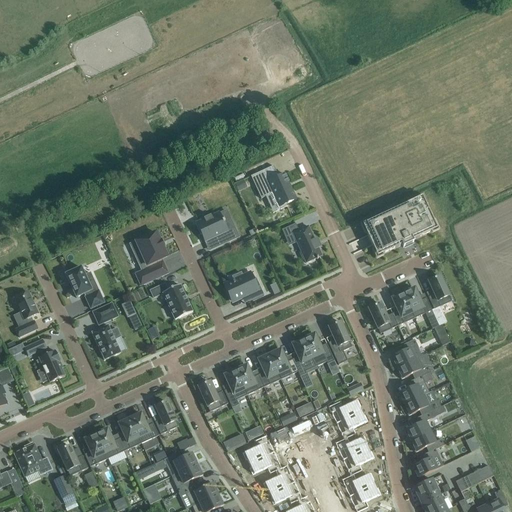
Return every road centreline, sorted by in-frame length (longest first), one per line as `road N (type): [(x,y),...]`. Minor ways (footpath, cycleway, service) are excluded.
road 1 (residential): [(343,296),(376,368),(404,511)]
road 2 (residential): [(176,373),(205,436),(256,511)]
road 3 (residential): [(39,266),(96,391)]
road 4 (residential): [(351,272),(296,150)]
road 5 (residential): [(168,211),(225,332)]
road 6 (residential): [(225,332),(336,280)]
road 7 (residential): [(232,347),(343,296)]
